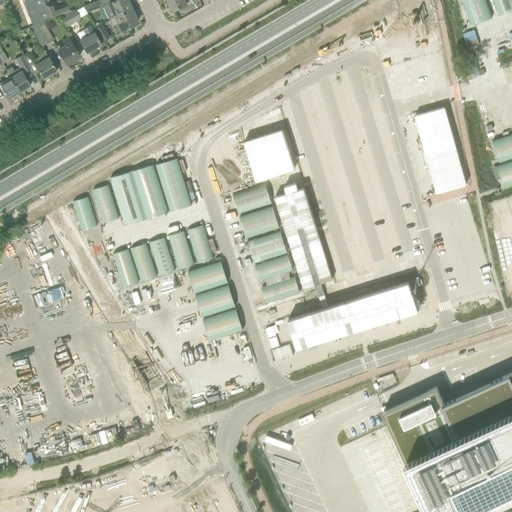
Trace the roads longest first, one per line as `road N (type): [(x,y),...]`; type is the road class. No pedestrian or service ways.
road 1 (secondary): [(0,206),(347,0)]
road 2 (secondary): [(321,0),(0,189)]
road 3 (tertiary): [(233,422),(276,396),(511,315)]
road 4 (unclassified): [(0,485),(108,458),(214,419),(233,422)]
road 5 (residential): [(0,123),(159,29),(146,0)]
